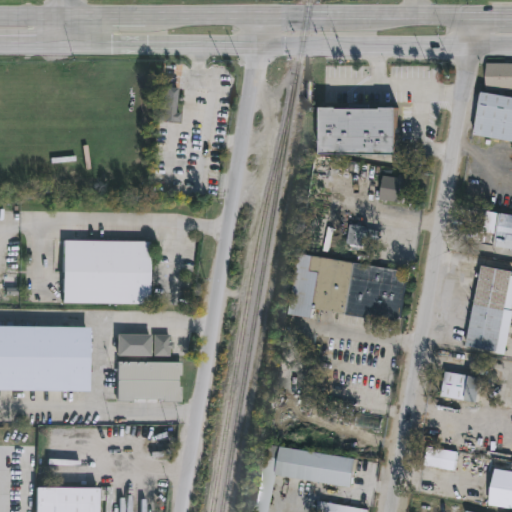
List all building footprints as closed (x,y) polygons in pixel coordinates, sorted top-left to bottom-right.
[(511,63),(511,91),(483,91),(484,63),(511,63)] [(511,142),(469,134),(477,92),(511,97),(511,142)] [(398,108),(398,154),(321,153),(321,106),(382,108),(382,106),(398,106),(398,108)] [(405,181),(400,202),(376,197),(381,176),(405,181)] [(483,211),(511,215),(511,250),(477,244),(483,211)] [(363,229),(375,231),(376,228),(397,232),(395,247),(393,246),(392,252),(384,251),(383,253),(372,251),(374,241),(361,239),(360,246),(342,243),(346,224),(363,227),(363,229)] [(153,304),(66,302),(67,240),(153,241),(153,304)] [(407,271),(398,317),(391,321),(310,307),(309,317),(286,313),(296,252),(407,271)] [(511,297),(510,311),(501,355),(462,347),(478,266),(508,272),(507,276),(511,276),(511,297)] [(84,388),(0,386),(0,321),(84,323),(84,388)] [(172,334),(172,342),(175,342),(175,348),(172,348),(172,356),(155,356),(155,334),(172,334)] [(115,357),(148,357),(148,335),(115,335),(115,357)] [(182,375),(181,386),(184,386),(184,402),(165,402),(165,399),(136,399),(136,402),(120,402),(120,361),(184,362),(184,375),(182,375)] [(476,379),(472,404),(438,397),(442,372),(476,379)] [(383,418),(380,429),(353,425),(356,413),(383,418)] [(330,455),(353,460),(347,488),(276,474),(269,511),(252,511),(263,456),(277,458),(280,446),(330,455)] [(455,452),(452,472),(422,467),(425,447),(455,452)] [(511,472),(511,510),(486,506),(492,469),(511,472)] [(102,511),(40,511),(41,488),(103,489),(102,511)] [(365,510),(364,511),(314,511),(317,502),(365,510)]
